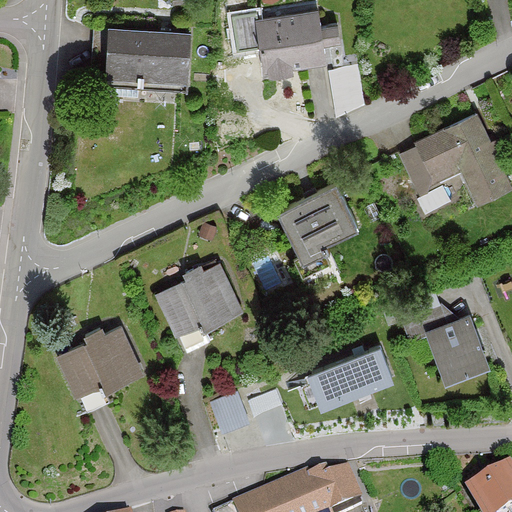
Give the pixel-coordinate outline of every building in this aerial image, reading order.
[(260,21),(259,14),(232,18),(237,53),(255,50),(259,83),(326,74),(317,13),(260,21)] [(192,32),(110,26),(106,80),(188,86),(192,32)] [(361,62),(332,63),(335,105),(364,103),(361,62)] [(511,187),(479,116),(398,154),(416,194),(462,173),(477,205),(511,188),(511,187)] [(356,232),(337,188),(281,213),(304,265),(323,256),(319,248),(356,232)] [(185,286),(160,297),(175,332),(204,319),(208,330),(241,316),(220,267),(203,275),(200,268),(181,276),(185,286)] [(444,303),(404,318),(411,337),(429,330),(447,375),(487,359),(470,314),(461,317),(444,303)] [(85,343),(59,356),(79,397),(105,385),(111,397),(150,378),(124,325),(107,333),(103,325),(81,336),(85,343)] [(381,344),(312,370),(324,400),(393,374),(381,344)] [(277,389),(250,399),(256,414),(282,404),(277,389)] [(238,391),(212,401),(223,430),(249,420),(238,391)] [(511,511),(511,471),(509,465),(470,488),(484,511),(505,511),(510,509),(511,511)] [(294,477),(214,511),(215,511),(342,511),(362,503),(346,468),(328,476),(326,470),(297,483),(294,477)]
